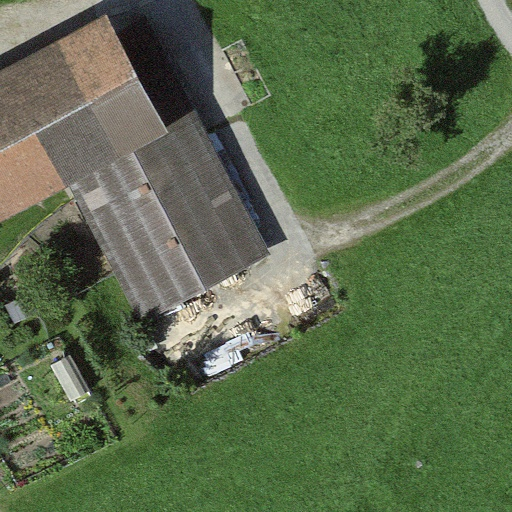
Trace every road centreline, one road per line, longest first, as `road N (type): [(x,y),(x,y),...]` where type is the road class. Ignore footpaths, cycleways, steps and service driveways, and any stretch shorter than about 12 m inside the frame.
road 1 (track): [(511,150),(446,212),(308,243),(164,0)]
road 2 (track): [(130,0),(69,6),(0,37)]
